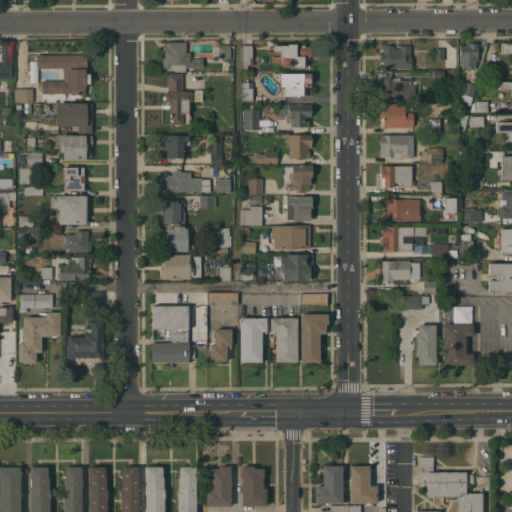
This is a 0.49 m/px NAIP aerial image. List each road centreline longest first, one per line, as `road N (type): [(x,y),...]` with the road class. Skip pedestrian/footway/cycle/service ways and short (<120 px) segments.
road 1 (residential): [(511,22),(0,23)]
road 2 (residential): [(128,0),(129,412)]
road 3 (tertiary): [(349,0),(348,412)]
road 4 (secondary): [(238,412),(0,412)]
